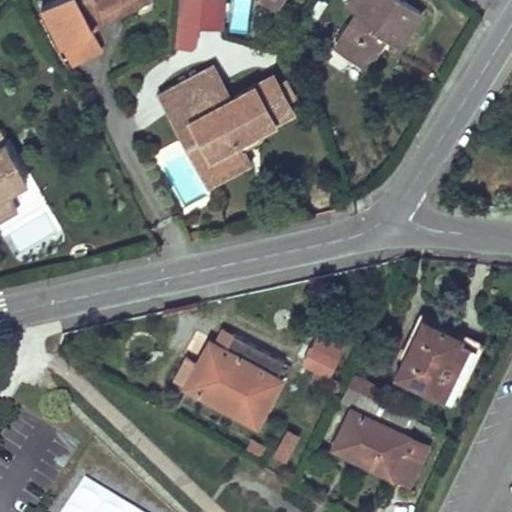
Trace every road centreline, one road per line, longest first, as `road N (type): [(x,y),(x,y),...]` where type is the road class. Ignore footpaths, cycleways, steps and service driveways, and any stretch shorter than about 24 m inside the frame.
road 1 (residential): [(0,315),(357,236),(391,211)]
road 2 (residential): [(391,211),(511,18)]
road 3 (residential): [(391,211),(431,230),(511,234)]
